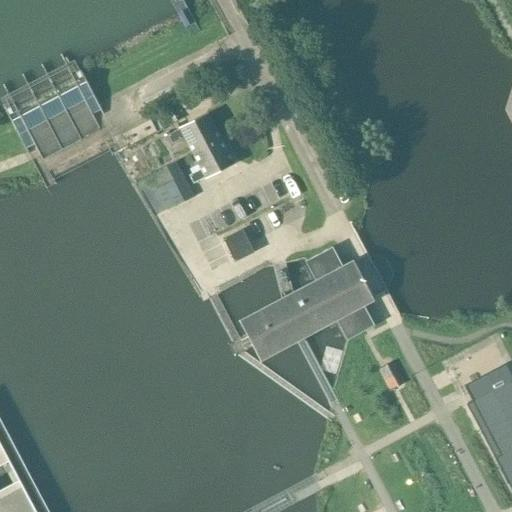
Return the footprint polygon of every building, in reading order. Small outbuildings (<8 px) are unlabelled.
[(10,101),(2,105),(4,114),(27,154),(29,154),(24,144),(31,140),(42,161),(101,131),(90,110),(97,106),(102,115),(103,115),(78,65),(69,70),(61,55),(60,55),(68,71),(50,80),(41,65),(40,65),(49,81),(31,90),(22,75),(21,75),(30,91),(11,100),(3,85),(2,86),(10,101)] [(170,110),(150,120),(156,132),(176,122),(170,110)] [(184,137),(192,154),(221,139),(208,114),(179,129),(180,129),(168,136),(172,144),(184,137)] [(121,135),(127,147),(156,132),(150,120),(121,135)] [(221,139),(192,154),(200,170),(189,176),(193,184),(204,178),(205,179),(234,164),(221,139)] [(222,240),(234,262),(253,253),(242,230),(222,240)] [(281,299),(240,321),(251,342),(260,360),(300,339),(336,320),(346,339),(373,325),(362,306),(372,300),(352,262),(342,268),(332,248),(305,262),(315,281),(292,294),(286,297),(281,299)] [(379,368),(378,369),(389,389),(390,389),(396,386),(398,384),(404,381),(393,361),(392,361),(390,362),(379,368)] [(471,401),(466,403),(480,428),(479,429),(511,492),(511,391),(507,382),(471,401)] [(43,511),(25,477),(0,489),(0,511),(43,511)]
